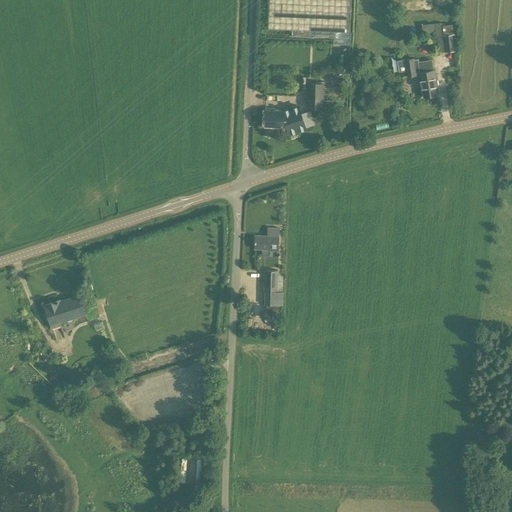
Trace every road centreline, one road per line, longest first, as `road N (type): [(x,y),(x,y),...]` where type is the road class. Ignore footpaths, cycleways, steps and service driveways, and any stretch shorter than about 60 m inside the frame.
road 1 (unclassified): [(233,186),(225,511)]
road 2 (tertiary): [(251,180),(511,116)]
road 3 (tertiary): [(0,264),(233,186)]
road 4 (unclassified): [(251,180),(245,161),(254,0)]
